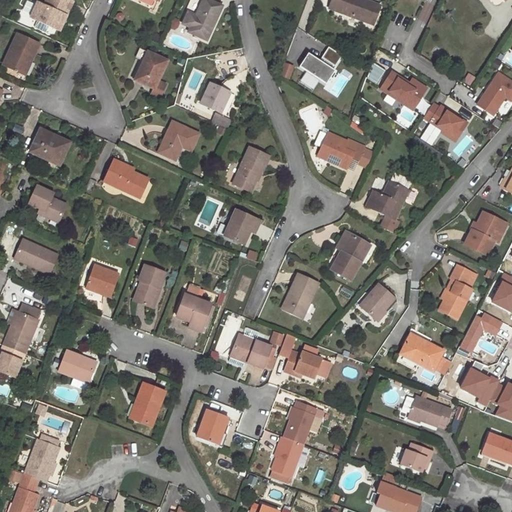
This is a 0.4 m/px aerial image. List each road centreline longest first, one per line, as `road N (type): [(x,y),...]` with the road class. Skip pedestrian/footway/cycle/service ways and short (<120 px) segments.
road 1 (residential): [(251,310),(299,175),(240,0)]
road 2 (residential): [(192,376),(172,441),(211,511)]
road 3 (residential): [(415,238),(511,128)]
road 4 (residential): [(82,41),(52,108),(110,133)]
